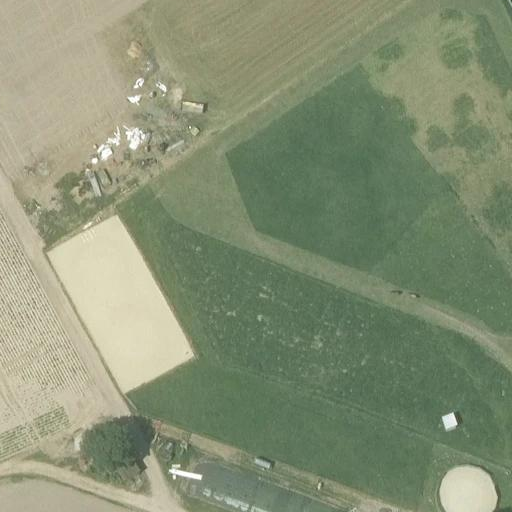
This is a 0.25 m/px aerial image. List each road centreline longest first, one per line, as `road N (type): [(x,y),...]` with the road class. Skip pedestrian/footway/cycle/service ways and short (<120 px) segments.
road 1 (track): [(0,187),(171,511)]
road 2 (track): [(155,511),(19,459),(0,468)]
